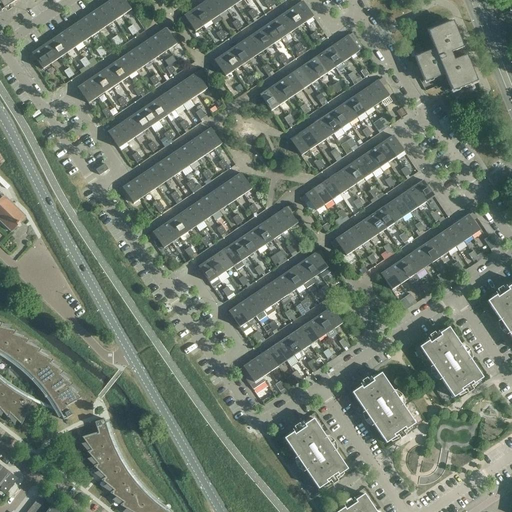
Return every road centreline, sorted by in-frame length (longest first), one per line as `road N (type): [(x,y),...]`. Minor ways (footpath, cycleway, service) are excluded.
road 1 (tertiary): [(132,357),(0,112)]
road 2 (tertiary): [(219,511),(132,357)]
road 3 (residential): [(132,357),(111,361),(0,253)]
road 4 (residential): [(439,131),(487,86),(456,13),(436,0)]
road 5 (residential): [(456,294),(321,385)]
road 6 (residential): [(479,190),(452,208),(401,130),(427,113)]
road 7 (residential): [(218,368),(242,349),(192,275),(166,292)]
road 8 (residential): [(404,511),(321,385)]
road 9 (residential): [(321,385),(259,425),(218,368)]
road 10 (residential): [(100,193),(124,176),(64,90)]
